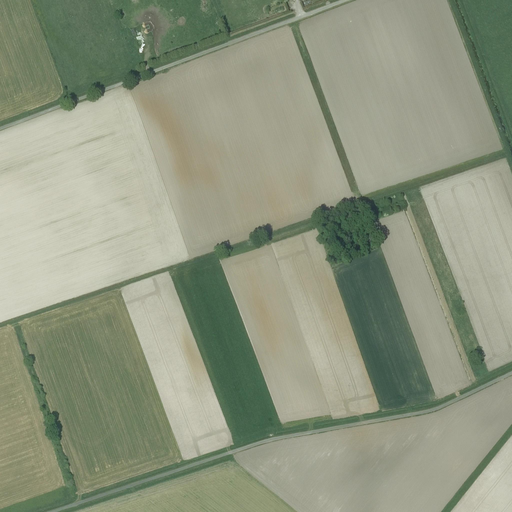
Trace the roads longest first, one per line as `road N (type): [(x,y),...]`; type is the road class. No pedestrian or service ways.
road 1 (track): [(54,511),(274,437),(436,409),(511,372)]
road 2 (track): [(345,0),(0,130)]
road 3 (track): [(511,133),(462,0)]
